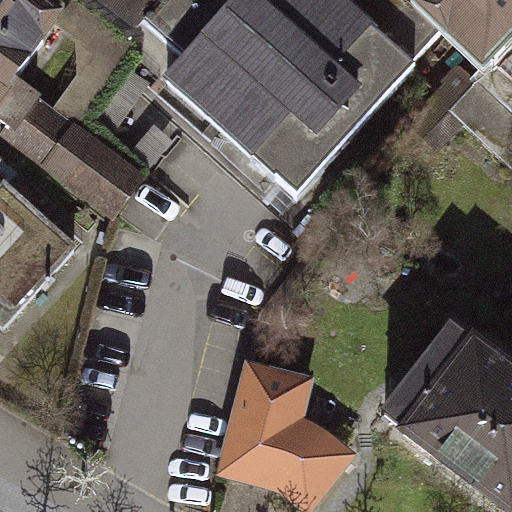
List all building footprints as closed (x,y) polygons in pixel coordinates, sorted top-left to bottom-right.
[(0,0),(0,122),(7,128),(1,137),(115,222),(150,179),(76,123),(74,125),(42,99),(46,93),(20,76),(67,10),(52,0),(0,0)] [(353,5),(347,0),(99,0),(140,31),(146,22),(186,57),(166,81),(301,203),(423,68),(419,64),(353,5)] [(511,0),(358,0),(353,5),(419,64),(442,31),(487,71),(456,112),(511,163),(511,0)] [(18,175),(0,159),(0,326),(5,331),(83,247),(12,184),(18,175)] [(511,511),(511,375),(448,329),(380,422),(502,511),(511,511)] [(315,379),(250,370),(217,475),(293,511),(311,511),(357,453),(305,417),(315,379)]
